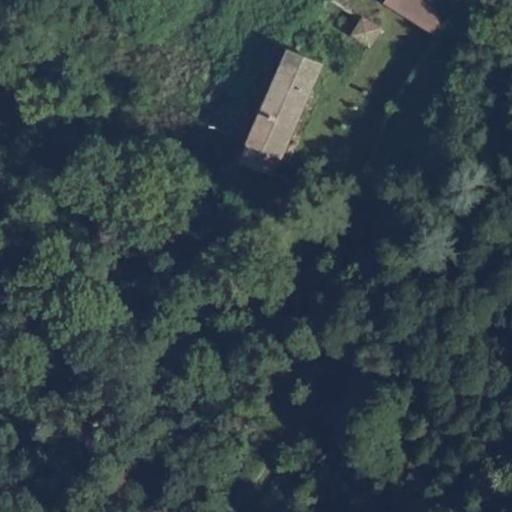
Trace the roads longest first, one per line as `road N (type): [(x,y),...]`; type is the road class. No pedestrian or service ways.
road 1 (track): [(231,511),(276,463),(287,234)]
road 2 (track): [(511,430),(418,511)]
